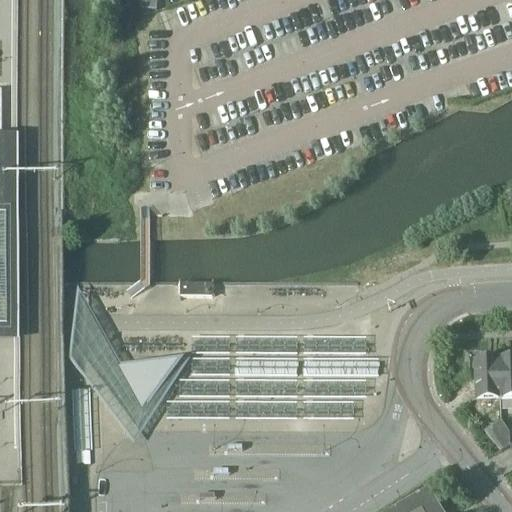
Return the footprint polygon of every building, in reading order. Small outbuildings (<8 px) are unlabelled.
[(157,0),(141,0),(141,9),(157,10),(157,0)] [(116,369),(73,285),(67,323),(62,358),(124,440),(142,416),(116,369)] [(511,360),(500,361),(502,402),(511,401),(511,360)] [(500,361),(477,361),(478,403),(502,402),(500,361)] [(177,365),(116,369),(141,413),(177,365)] [(502,421),(484,432),(501,452),(510,447),(510,434),(502,421)] [(443,511),(430,490),(392,511),(443,511)]
